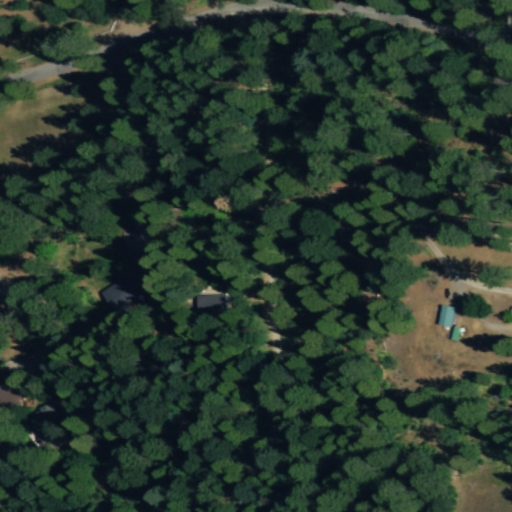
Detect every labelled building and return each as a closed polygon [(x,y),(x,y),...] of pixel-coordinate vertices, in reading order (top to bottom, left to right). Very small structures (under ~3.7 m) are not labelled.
[(132,258),(142,273),(160,262),(150,246),(132,258)] [(100,291),(114,317),(128,309),(124,303),(147,290),(136,270),(100,291)] [(220,314),(219,296),(203,296),(204,315),(220,314)] [(456,308),(442,305),(438,325),(452,328),(456,308)] [(0,404),(20,404),(20,388),(1,389),(1,384),(0,384),(0,404)] [(61,422),(58,423),(52,405),(31,413),(44,448),(67,439),(61,422)]
